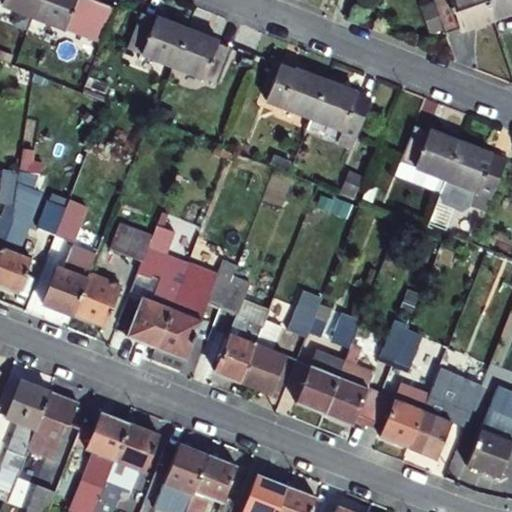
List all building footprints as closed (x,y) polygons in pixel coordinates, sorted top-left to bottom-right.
[(0,0),(0,4),(27,16),(33,0),(0,0)] [(87,0),(33,0),(27,16),(97,43),(110,9),(87,0)] [(479,0),(422,0),(409,5),(422,40),(437,34),(438,36),(453,31),(455,34),(488,22),(479,0)] [(511,0),(479,0),(488,22),(511,13),(511,0)] [(135,11),(121,45),(169,64),(183,26),(151,13),(149,17),(135,11)] [(183,26),(169,64),(213,81),(227,47),(215,42),(216,39),(183,26)] [(276,58),(262,93),(308,112),(324,73),(291,60),(290,64),(276,58)] [(308,112),(304,123),(350,141),(368,94),(353,89),(355,85),(324,73),(308,112)] [(414,123),(400,157),(448,176),(463,138),(430,125),(428,129),(414,123)] [(464,204),(478,202),(489,207),(508,160),(494,154),(495,151),(463,138),(448,176),(443,190),(448,197),(464,204)] [(0,247),(5,234),(7,223),(12,186),(15,171),(0,169),(0,247)] [(35,181),(15,171),(12,186),(31,194),(35,181)] [(35,195),(31,194),(12,186),(7,223),(22,229),(35,195)] [(42,203),(30,233),(49,241),(60,214),(61,211),(42,203)] [(60,214),(49,241),(64,247),(75,220),(60,214)] [(116,222),(106,249),(137,262),(142,250),(148,234),(116,222)] [(30,250),(17,245),(22,229),(7,223),(5,234),(0,247),(0,251),(26,262),(30,250)] [(51,271),(38,306),(67,317),(84,272),(89,259),(66,250),(57,273),(51,271)] [(136,297),(121,336),(152,348),(184,267),(142,250),(137,262),(132,274),(145,280),(148,273),(156,277),(147,301),(136,297)] [(0,251),(0,291),(13,296),(26,262),(0,251)] [(206,296),(203,303),(216,308),(226,283),(184,267),(152,348),(181,359),(196,320),(185,316),(194,292),(206,296)] [(84,272),(67,317),(98,329),(115,285),(84,272)] [(231,314),(209,370),(235,380),(259,320),(262,312),(233,300),(238,288),(226,283),(216,308),(231,314)] [(290,301),(281,328),(302,336),(312,309),(290,301)] [(312,309),(302,336),(315,340),(325,314),(312,309)] [(335,317),(325,344),(344,351),(345,349),(355,325),(335,317)] [(235,380),(235,382),(263,393),(277,356),(264,351),(273,326),(259,320),(235,380)] [(383,334),(371,364),(386,370),(398,340),(383,334)] [(398,340),(386,370),(400,375),(411,345),(398,340)] [(349,420),(364,426),(377,393),(362,387),(367,373),(349,366),(354,352),(345,349),(344,351),(340,362),(320,414),(347,425),(349,420)] [(313,352),(293,403),(320,414),(340,362),(313,352)] [(422,394),(403,446),(432,457),(446,421),(459,426),(476,383),(433,366),(428,379),(454,389),(443,419),(435,416),(441,402),(422,394)] [(375,430),(373,434),(403,446),(422,394),(424,391),(394,380),(388,397),(377,393),(364,426),(375,430)] [(0,454),(0,468),(12,473),(18,456),(43,392),(13,381),(0,414),(0,416),(13,421),(0,454)] [(64,427),(73,404),(43,392),(18,456),(27,459),(31,451),(45,456),(58,425),(64,427)] [(483,409),(462,463),(493,476),(507,440),(497,436),(504,418),(483,409)] [(47,500),(42,511),(87,511),(122,423),(93,411),(78,450),(88,454),(78,481),(79,482),(69,509),(47,500)] [(122,423),(87,511),(107,511),(116,491),(124,495),(133,471),(138,473),(153,435),(122,423)] [(162,511),(180,511),(203,454),(174,443),(153,493),(167,498),(162,511)] [(203,454),(180,511),(194,511),(200,497),(214,502),(228,464),(203,454)] [(0,491),(3,494),(10,476),(12,473),(0,468),(0,491)] [(272,511),(283,486),(252,473),(236,511),(272,511)] [(25,502),(21,511),(42,511),(47,500),(51,491),(10,476),(3,494),(25,502)] [(304,511),(310,496),(283,486),(272,511),(304,511)] [(153,493),(148,507),(161,511),(162,511),(167,498),(153,493)]
